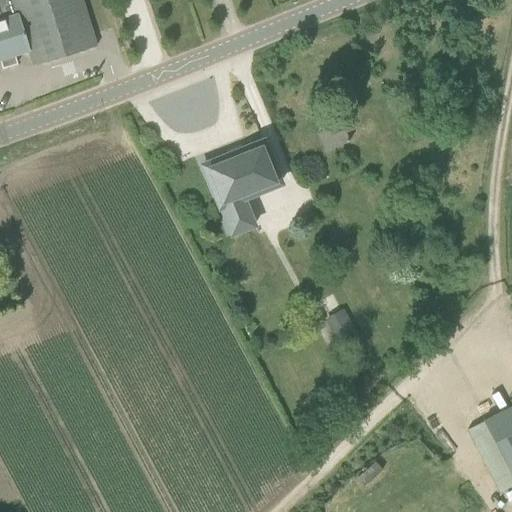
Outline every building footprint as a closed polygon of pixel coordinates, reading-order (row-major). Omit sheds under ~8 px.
[(28,50),(33,66),(96,47),(81,0),(0,0),(0,13),(2,20),(17,15),(28,50)] [(0,58),(1,59),(3,67),(16,63),(13,54),(28,50),(17,15),(2,20),(0,20),(0,58)] [(204,166),(218,201),(231,235),(254,226),(241,192),(261,184),(263,190),(279,183),(263,142),(246,148),(247,150),(206,166),(205,165),(204,166)] [(358,336),(343,309),(324,319),(338,346),(358,336)] [(511,406),(466,430),(498,493),(504,490),(507,495),(511,492),(511,406)] [(366,488),(384,472),(376,463),(358,479),(366,488)]
